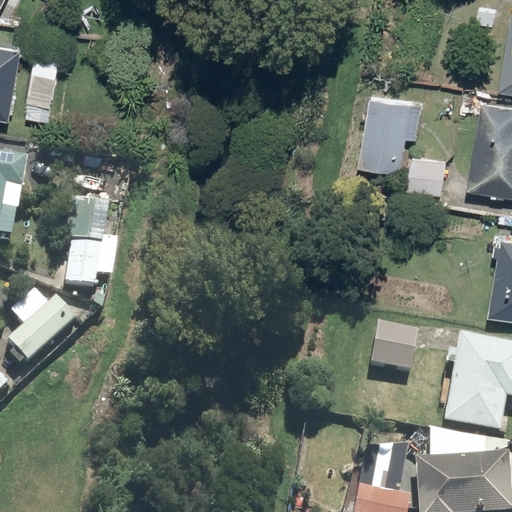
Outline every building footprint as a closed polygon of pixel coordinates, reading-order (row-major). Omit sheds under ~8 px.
[(511,0),(481,0),(478,18),(511,23),(511,0)] [(0,113),(15,116),(27,45),(0,40),(0,113)] [(64,57),(39,53),(29,114),(53,118),(64,57)] [(379,92),(365,162),(404,169),(410,134),(419,136),(426,101),(379,92)] [(511,102),(487,98),(473,185),(511,191),(511,102)] [(450,160),(417,155),(412,187),(445,192),(450,160)] [(30,161),(0,156),(0,240),(1,241),(6,208),(22,211),(30,161)] [(135,161),(117,159),(112,195),(130,197),(135,161)] [(73,197),(67,239),(106,244),(112,203),(73,197)] [(511,311),(511,234),(505,233),(493,309),(511,311)] [(73,242),(67,283),(97,288),(104,247),(73,242)] [(79,322),(57,298),(50,305),(36,290),(12,312),(26,327),(4,347),(23,367),(28,362),(31,365),(79,322)] [(381,324),(373,363),(412,370),(419,331),(381,324)] [(511,344),(462,336),(447,423),(502,432),(507,398),(511,398),(511,344)] [(0,393),(11,383),(0,372),(0,393)] [(367,450),(357,511),(408,511),(411,496),(400,494),(408,445),(367,450)] [(510,453),(418,459),(421,511),(498,511),(511,511),(511,455),(510,456),(510,453)]
